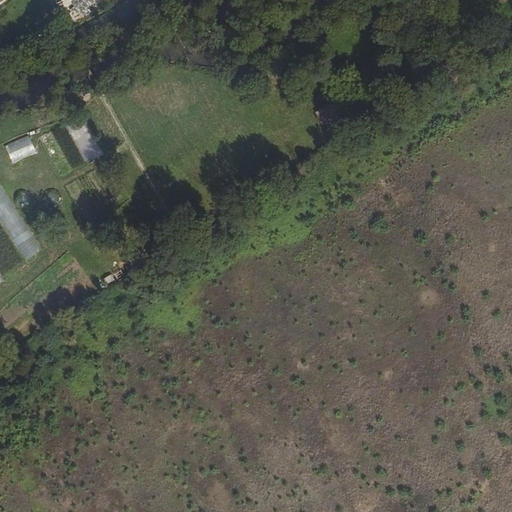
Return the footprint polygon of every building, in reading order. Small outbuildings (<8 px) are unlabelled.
[(471,0),(468,0),(465,6),(474,13),(479,5),(471,0)] [(84,163),(99,156),(84,120),(69,126),(84,163)] [(41,136),(60,176),(77,167),(58,128),(41,136)] [(11,164),(36,154),(28,135),(3,145),(11,164)] [(41,251),(2,182),(0,183),(0,217),(24,260),(41,251)]
